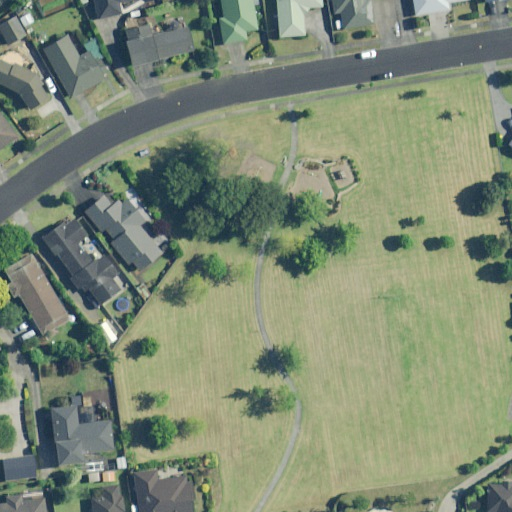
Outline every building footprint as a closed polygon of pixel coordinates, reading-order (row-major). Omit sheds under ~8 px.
[(71,0),(81,31),(106,24),(104,16),(132,9),(132,10),(157,3),(155,0),(71,0)] [(238,0),(200,0),(207,52),(233,49),(232,40),(243,38),(238,0)] [(293,46),(291,17),(305,15),(302,0),(259,0),(263,49),(293,46)] [(350,0),(309,0),(316,41),(356,36),(350,0)] [(452,0),(394,0),(398,27),(433,23),(431,12),(453,8),(452,0)] [(466,0),(468,12),(486,10),(486,9),(496,8),(495,0),(466,0)] [(24,36),(13,17),(0,25),(0,32),(8,46),(24,36)] [(170,61),(163,39),(109,55),(116,77),(170,61)] [(52,46),(22,62),(50,112),(80,96),(90,89),(73,60),(64,66),(52,46)] [(33,107),(18,80),(15,82),(0,75),(0,104),(2,105),(10,120),(33,107)] [(511,96),(507,97),(511,123),(492,151),(511,163),(511,96)] [(0,151),(19,136),(0,111),(0,151)] [(102,191),(66,218),(117,285),(153,258),(102,191)] [(57,224),(23,247),(74,321),(108,297),(57,224)] [(17,262),(0,271),(0,304),(24,347),(55,329),(17,262)] [(116,339),(105,321),(95,327),(106,345),(116,339)] [(65,417),(35,420),(40,475),(70,472),(70,464),(101,461),(97,430),(66,434),(65,417)] [(125,457),(116,458),(117,470),(127,469),(125,457)] [(19,466),(0,467),(0,490),(20,490),(19,466)] [(99,471),(87,471),(87,482),(98,483),(99,471)] [(113,511),(160,511),(178,510),(174,485),(143,490),(142,481),(110,485),(113,511)] [(511,511),(511,498),(473,496),(472,511),(511,511)] [(103,511),(102,498),(76,501),(77,511),(103,511)] [(0,511),(31,511),(29,501),(0,504),(0,511)]
